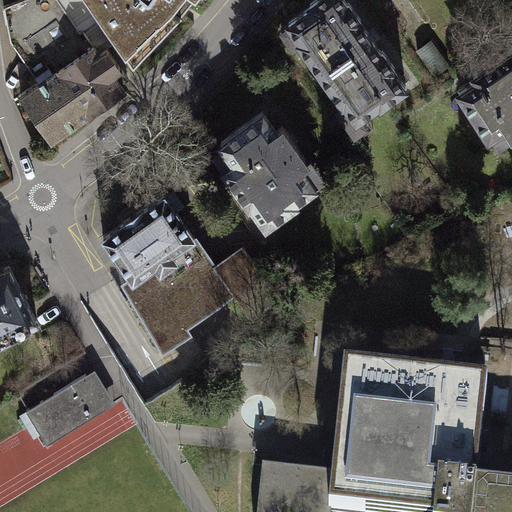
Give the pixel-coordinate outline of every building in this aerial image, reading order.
[(58,0),(17,0),(4,5),(9,39),(38,80),(59,66),(92,42),(83,28),(77,27),(58,0)] [(89,0),(133,63),(180,14),(190,0),(89,0)] [(290,21),(281,27),(293,44),(299,40),(343,101),(345,99),(357,116),(379,101),(380,103),(406,84),(395,68),(395,66),(383,48),(381,48),(360,19),(361,17),(349,1),(346,0),(312,0),(309,3),(310,5),(289,20),(290,21)] [(448,64),(430,39),(416,50),(434,74),(448,64)] [(90,111),(123,88),(119,82),(127,77),(105,46),(98,51),(92,42),(59,66),(90,111)] [(474,76),(457,87),(487,134),(491,132),(495,139),(510,130),(511,130),(511,46),(472,72),(474,76)] [(38,80),(20,92),(51,138),(90,111),(59,66),(38,80)] [(221,144),(211,151),(232,180),(248,204),(251,202),(265,222),(295,201),(294,199),(315,184),(301,163),(307,159),(283,125),(277,129),(263,111),(219,141),(221,144)] [(232,180),(211,151),(200,158),(221,188),(232,180)] [(190,236),(160,192),(98,235),(128,278),(151,262),(156,269),(171,258),(167,252),(190,236)] [(229,288),(213,265),(211,266),(190,236),(167,252),(171,258),(156,269),(151,262),(128,278),(122,282),(159,345),(185,329),(181,323),(229,288)] [(238,248),(213,265),(229,288),(246,312),(275,301),(238,248)] [(0,338),(37,319),(8,263),(0,267),(0,338)] [(488,386),(344,372),(332,477),(328,511),(511,511),(511,495),(477,492),(488,386)] [(81,373),(15,415),(29,438),(36,434),(43,445),(103,407),(81,373)] [(328,511),(332,477),(263,469),(258,511),(328,511)]
